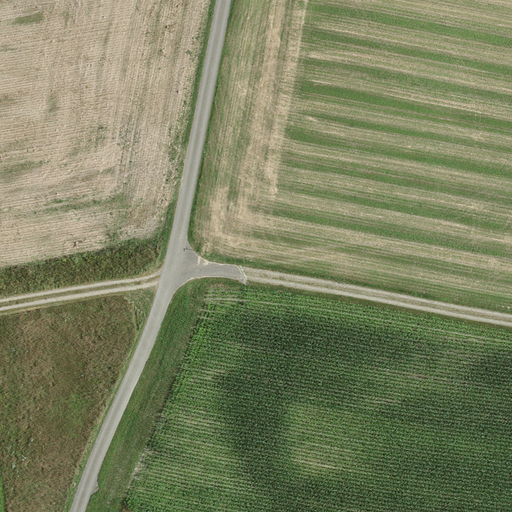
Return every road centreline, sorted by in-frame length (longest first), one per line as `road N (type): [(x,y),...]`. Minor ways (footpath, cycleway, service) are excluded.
road 1 (track): [(172,275),(206,268),(511,320)]
road 2 (track): [(225,0),(172,275)]
road 3 (track): [(172,275),(77,511)]
road 4 (track): [(0,304),(172,275)]
